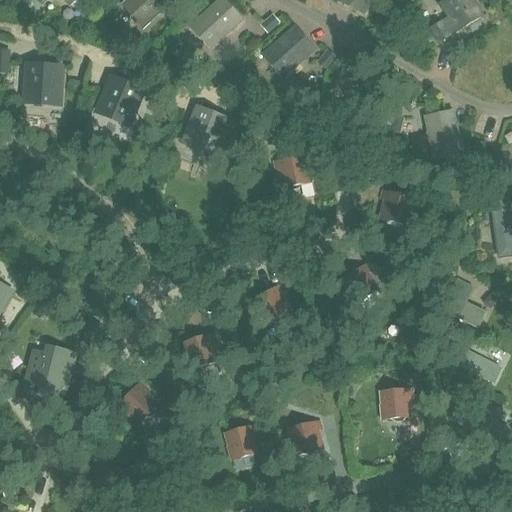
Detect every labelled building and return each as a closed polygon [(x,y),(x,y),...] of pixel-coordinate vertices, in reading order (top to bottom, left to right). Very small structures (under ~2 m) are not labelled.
[(128,0),(123,5),(133,16),(132,17),(135,21),(135,23),(141,29),(143,29),(150,23),(150,21),(172,0),(128,0)] [(242,20),(223,0),(220,0),(191,27),(203,41),(203,43),(209,49),(213,49),(219,44),(219,42),(242,20)] [(371,0),(338,0),(338,1),(364,14),(371,0)] [(483,16),(473,0),(446,0),(440,4),(450,20),(444,23),(443,22),(430,30),(439,43),(483,16)] [(315,50),(295,28),(263,56),(276,70),(276,72),(281,78),(285,78),(291,73),(291,71),(315,50)] [(63,68),(27,66),(25,92),(33,92),(32,104),(60,106),(63,68)] [(146,90),(112,76),(102,100),(109,103),(105,114),(131,125),(146,90)] [(199,110),(186,143),(212,154),(216,145),(219,146),(228,123),(199,110)] [(453,111),(439,114),(441,126),(427,129),(434,160),(463,154),(453,111)] [(282,170),(286,189),(290,188),(294,190),(300,189),(302,185),(313,183),(310,169),(309,170),(306,156),(275,162),(277,171),(282,170)] [(398,223),(409,226),(413,213),(411,212),(414,199),(384,191),(382,199),(387,201),(382,220),(387,221),(389,224),(395,226),(398,224),(398,223)] [(509,199),(490,202),(498,259),(511,257),(511,208),(511,209),(509,199)] [(368,264),(342,282),(350,293),(349,294),(357,306),(363,301),(364,301),(367,302),(373,298),(373,295),(373,294),(380,290),(369,274),(373,271),(368,264)] [(442,312),(478,329),(486,313),(466,304),(474,288),(458,280),(442,312)] [(0,309),(10,291),(0,285),(0,309)] [(260,315),(267,327),(274,322),(275,323),(278,324),(284,320),(285,316),(291,312),(281,295),(286,293),(281,286),(254,302),(262,314),(260,315)] [(218,342),(215,333),(186,343),(190,357),(188,357),(193,370),(219,362),(213,343),(218,342)] [(452,343),(443,360),(493,385),(502,368),(452,343)] [(33,353),(27,381),(64,389),(72,354),(47,348),(45,356),(33,353)] [(141,426),(148,417),(149,418),(153,418),(157,413),(157,409),(156,408),(159,405),(145,392),(148,388),(142,383),(121,406),(132,415),(130,417),(141,426)] [(382,406),(383,420),(394,419),(397,422),(404,421),(406,418),(406,417),(411,417),(409,398),(414,397),(413,389),(382,392),(383,406),(382,406)] [(511,433),(511,432),(460,407),(451,423),(504,448),(511,433)] [(293,443),(296,457),(307,454),(311,456),(317,455),(319,451),(323,450),(319,431),(324,430),(322,421),(291,429),(294,443),(293,443)] [(233,461),(260,453),(252,427),(227,434),(231,447),(229,448),(233,461)] [(100,499),(103,502),(117,488),(121,491),(127,486),(104,463),(94,473),(93,472),(83,482),(91,490),(91,494),(96,499),(100,499)]
